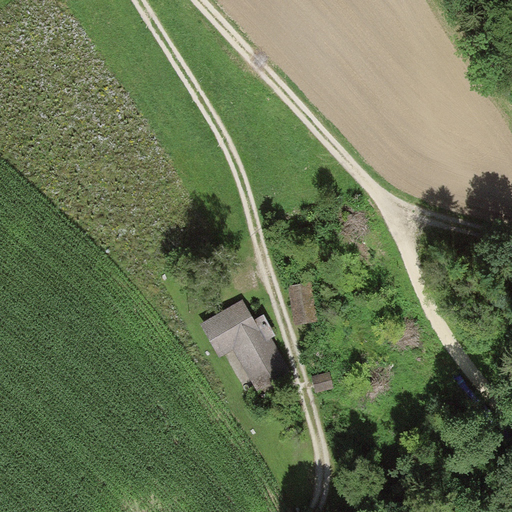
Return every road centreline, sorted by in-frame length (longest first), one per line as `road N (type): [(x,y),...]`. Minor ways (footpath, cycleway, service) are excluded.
road 1 (track): [(133,0),(212,115),(238,169),(322,455),(315,511)]
road 2 (track): [(191,0),(362,179),(511,407)]
